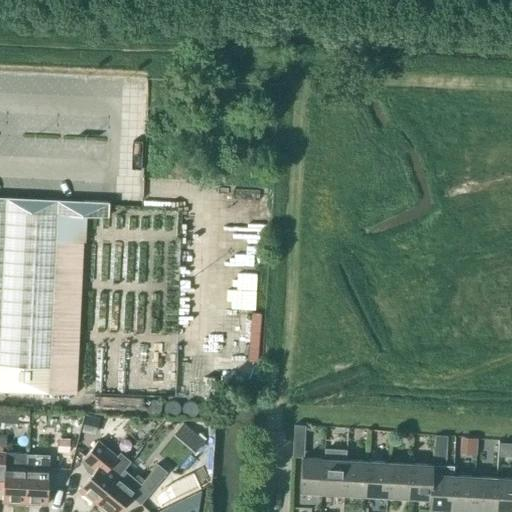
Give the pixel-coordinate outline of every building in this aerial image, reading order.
[(0,392),(49,394),(56,240),(107,243),(109,203),(0,198),(0,392)] [(248,356),(259,357),(261,305),(237,305),(236,328),(249,328),(248,356)] [(96,435),(99,421),(86,418),(83,431),(96,435)] [(293,425),(293,435),(305,435),(305,426),(293,425)] [(0,490),(3,490),(2,503),(25,504),(26,482),(26,467),(27,455),(27,454),(5,453),(2,453),(3,447),(5,447),(6,435),(0,435),(0,490)] [(199,436),(189,448),(195,453),(205,441),(199,436)] [(434,436),(433,446),(446,446),(446,436),(434,436)] [(57,439),(57,453),(69,453),(69,439),(57,439)] [(95,470),(78,490),(96,504),(119,477),(124,470),(131,462),(121,453),(117,458),(97,442),(82,460),(95,470)] [(322,494),(324,448),(323,459),(302,458),(300,493),(322,494)] [(345,460),(346,460),(346,449),(324,448),(322,494),(343,495),(345,460)] [(26,482),(25,504),(47,505),(49,469),(49,456),(40,455),(28,455),(27,455),(26,467),(26,482)] [(367,461),(346,460),(345,460),(343,495),(365,496),(367,461)] [(387,497),(388,463),(367,461),(365,496),(387,497)] [(408,498),(410,464),(388,463),(387,497),(408,498)] [(119,477),(96,504),(105,511),(118,511),(131,497),(140,505),(167,472),(157,464),(144,480),(137,475),(134,478),(124,470),(119,477)] [(431,475),(432,475),(432,466),(432,465),(410,464),(408,498),(429,499),(430,499),(431,475)] [(432,475),(431,475),(430,499),(429,499),(429,509),(447,510),(446,511),(454,511),(455,511),(451,510),(453,476),(453,467),(432,466),(432,475)] [(472,511),(474,477),(453,476),(451,510),(455,511),(472,511)] [(494,511),(496,478),(474,477),(472,511),(478,511),(494,511)] [(494,511),(511,511),(511,479),(496,478),(494,511)]
